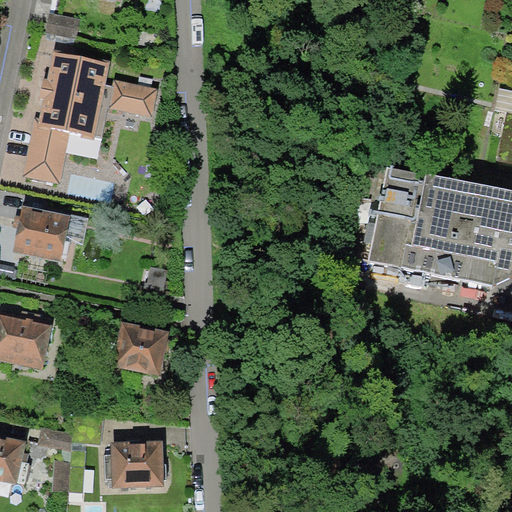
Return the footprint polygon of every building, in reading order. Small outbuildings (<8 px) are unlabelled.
[(52,60),(39,128),(33,127),(23,177),(54,183),(64,134),(89,139),(103,70),(52,60)] [(152,93),(114,85),(109,110),(147,118),(152,93)] [(21,215),(13,253),(54,261),(62,223),(21,215)] [(165,293),(139,288),(136,302),(162,308),(165,293)] [(0,315),(0,355),(37,363),(45,325),(0,315)] [(160,330),(120,322),(112,362),(151,370),(160,330)] [(69,434),(39,427),(36,443),(66,449),(69,434)] [(0,437),(0,479),(10,482),(19,442),(0,437)] [(155,443),(112,445),(114,484),(156,482),(155,443)]
